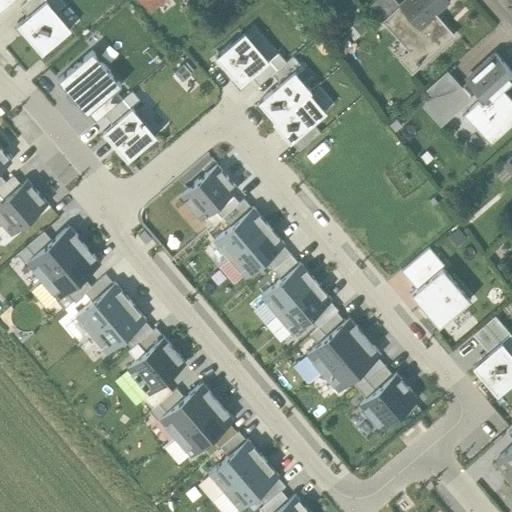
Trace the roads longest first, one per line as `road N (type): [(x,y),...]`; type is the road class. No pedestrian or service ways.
road 1 (residential): [(422,455),(467,412),(219,121),(121,208)]
road 2 (residential): [(354,511),(106,222),(121,208)]
road 3 (residential): [(121,208),(0,73)]
